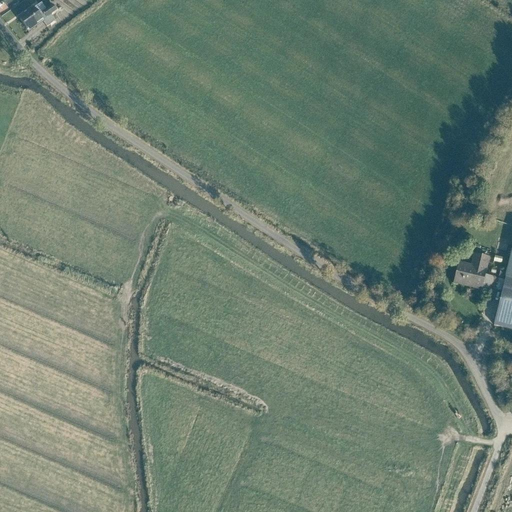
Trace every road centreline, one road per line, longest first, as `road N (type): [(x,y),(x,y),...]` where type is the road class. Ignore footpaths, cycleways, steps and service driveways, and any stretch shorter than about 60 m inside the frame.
road 1 (unclassified): [(0,25),(30,61),(155,160),(373,303),(464,351),(479,383)]
road 2 (track): [(479,383),(497,425),(476,511)]
